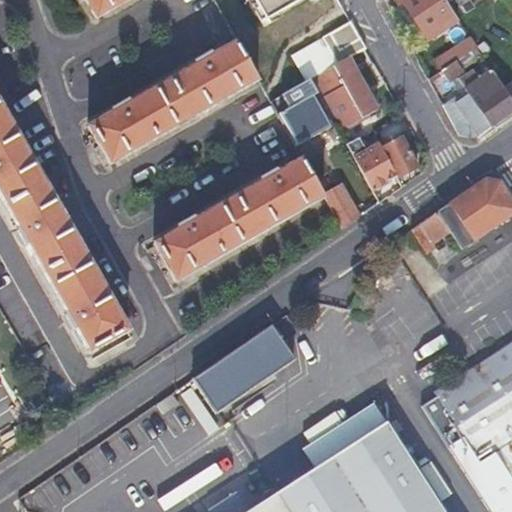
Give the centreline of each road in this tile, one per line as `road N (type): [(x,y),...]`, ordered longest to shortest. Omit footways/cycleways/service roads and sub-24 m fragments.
road 1 (residential): [(0,490),(460,174)]
road 2 (unknown): [(90,201),(222,115),(247,121),(262,151),(256,170),(115,248)]
road 3 (unknown): [(179,0),(196,22),(194,46),(67,120)]
road 4 (residential): [(365,0),(460,174)]
